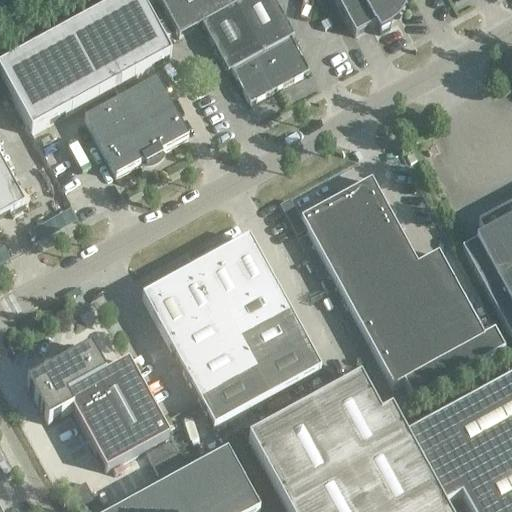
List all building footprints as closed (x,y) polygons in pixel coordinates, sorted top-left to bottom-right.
[(155,0),(178,41),(201,29),(227,76),(230,75),(249,108),(308,76),(290,42),(293,40),(271,0),(155,0)] [(333,0),(355,39),(373,29),(378,37),(389,31),(388,30),(387,31),(385,27),(387,26),(391,23),(395,18),(399,14),(401,8),(402,3),(401,0),(333,0)] [(34,71),(60,118),(112,90),(120,104),(83,124),(115,182),(143,166),(141,163),(157,154),(159,157),(187,142),(156,84),(128,99),(121,85),(138,76),(112,28),(34,71)] [(0,221),(23,209),(0,166),(0,221)] [(392,391),(403,386),(412,403),(504,353),(493,335),(483,340),(437,257),(416,269),(370,185),(300,223),(392,391)] [(484,238),(474,243),(461,250),(511,343),(511,386),(407,444),(443,510),(458,501),(464,511),(511,511),(511,205),(477,225),(484,238)] [(248,243),(221,257),(141,301),(213,433),(320,374),(248,243)] [(151,450),(168,441),(127,365),(104,378),(90,352),(25,388),(47,427),(71,414),(110,486),(157,461),(151,450)] [(248,443),(285,511),(444,511),(443,510),(407,444),(390,414),(380,420),(359,382),(248,443)] [(257,511),(226,455),(121,511),(257,511)] [(84,487),(60,500),(66,511),(96,511),(98,511),(84,487)]
